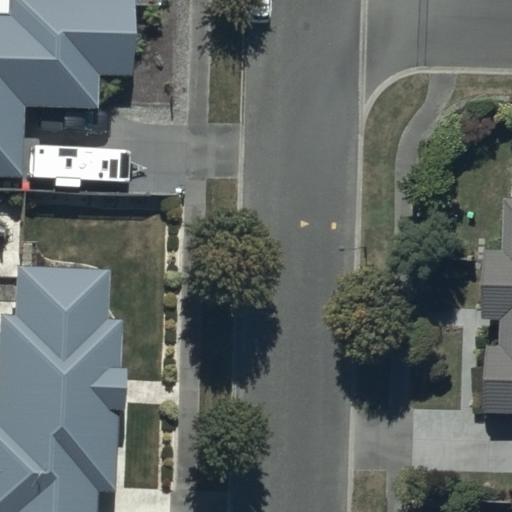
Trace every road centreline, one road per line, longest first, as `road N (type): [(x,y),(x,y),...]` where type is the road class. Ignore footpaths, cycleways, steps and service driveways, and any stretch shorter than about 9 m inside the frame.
road 1 (residential): [(293,511),(310,13)]
road 2 (residential): [(310,13),(511,19)]
